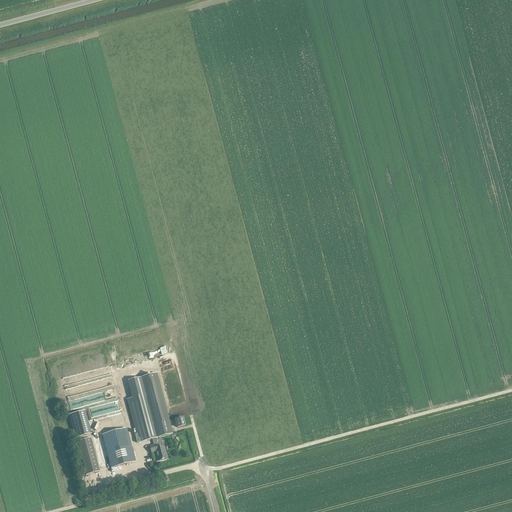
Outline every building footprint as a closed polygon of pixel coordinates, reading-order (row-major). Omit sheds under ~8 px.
[(156,374),(132,380),(137,397),(127,400),(136,434),(135,435),(137,443),(138,443),(152,440),(156,439),(172,435),(156,374)] [(90,435),(84,411),(70,415),(76,438),(90,435)] [(103,435),(111,469),(135,462),(126,429),(103,435)] [(100,472),(91,439),(77,442),(86,475),(100,472)] [(156,452),(158,461),(162,460),(166,459),(165,453),(166,453),(164,447),(157,449),(156,445),(156,444),(157,443),(156,439),(152,440),(154,446),(150,447),(151,454),(156,452)]
